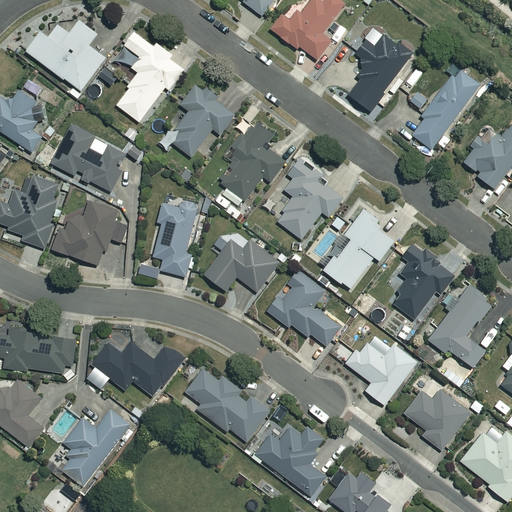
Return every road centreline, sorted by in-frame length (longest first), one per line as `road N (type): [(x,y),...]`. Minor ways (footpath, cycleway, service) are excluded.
road 1 (residential): [(473,511),(236,336),(173,310),(63,295),(0,273)]
road 2 (residential): [(511,261),(165,0)]
